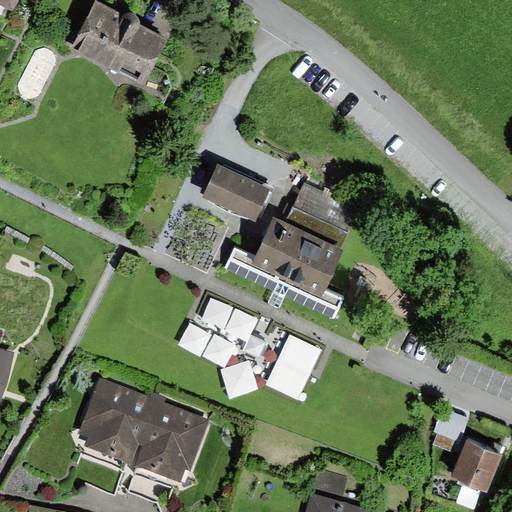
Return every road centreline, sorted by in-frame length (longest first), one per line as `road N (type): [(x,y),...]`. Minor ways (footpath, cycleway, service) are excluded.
road 1 (residential): [(511,416),(156,257)]
road 2 (residential): [(250,0),(327,48),(511,219)]
